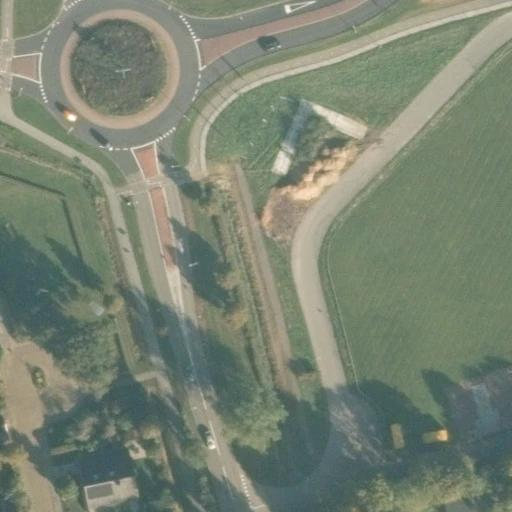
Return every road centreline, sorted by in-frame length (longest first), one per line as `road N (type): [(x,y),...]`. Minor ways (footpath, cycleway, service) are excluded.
road 1 (unclassified): [(243,511),(306,492),(342,459),(346,434),(304,258),(320,215),(511,23)]
road 2 (secondary): [(235,511),(137,136)]
road 3 (primary): [(184,88),(256,48),(339,24),(384,0)]
road 4 (primary): [(323,0),(176,32)]
road 5 (residential): [(44,511),(30,442),(38,385)]
